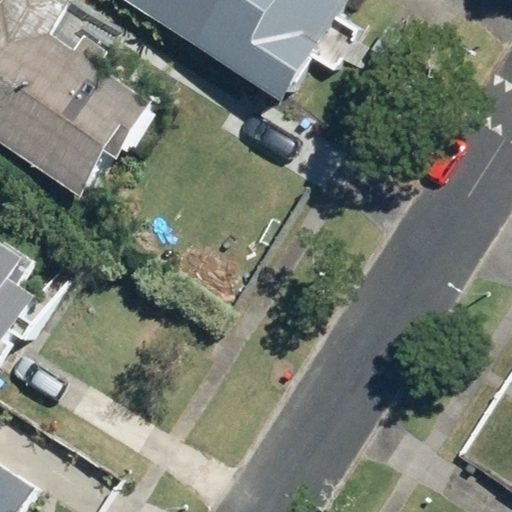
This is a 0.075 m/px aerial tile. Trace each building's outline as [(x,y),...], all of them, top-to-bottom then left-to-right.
[(0,0),(0,131),(97,194),(134,137),(142,143),(169,100),(113,64),(126,44),(101,28),(88,48),(63,32),(83,0),(13,0),(13,1),(12,0),(0,0)] [(152,0),(156,2),(152,8),(296,97),(356,0),(152,0)] [(326,136),(265,95),(248,120),(309,160),(326,136)] [(0,372),(54,289),(36,278),(47,261),(0,231),(0,372)] [(0,511),(30,511),(48,485),(0,454),(0,511)]
